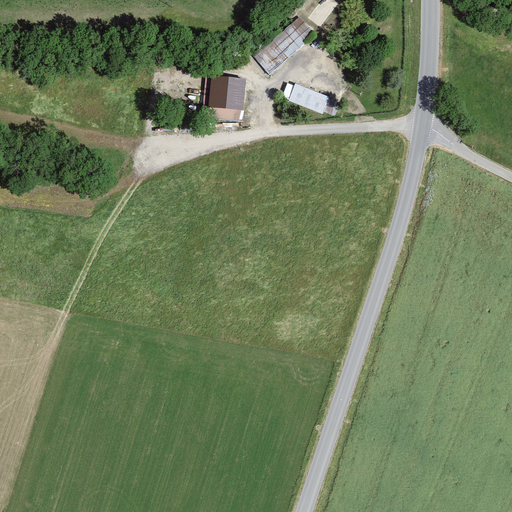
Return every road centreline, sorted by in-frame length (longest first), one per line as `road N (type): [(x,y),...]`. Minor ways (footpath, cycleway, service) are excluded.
road 1 (tertiary): [(431,0),(419,164),(308,511)]
road 2 (unknown): [(278,130),(425,122)]
